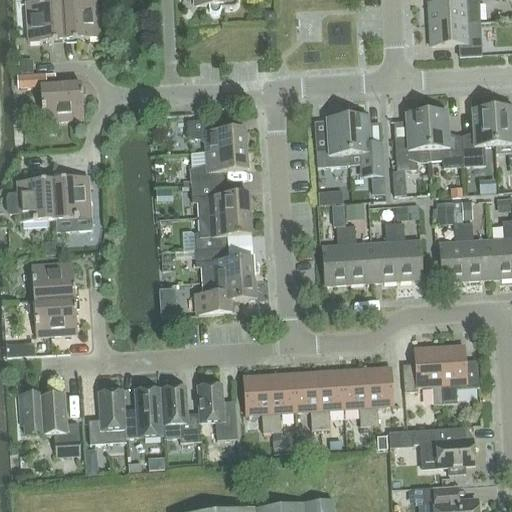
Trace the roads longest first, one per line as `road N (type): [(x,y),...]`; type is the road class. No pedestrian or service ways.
road 1 (residential): [(511,438),(504,334),(483,313),(405,319),(367,342),(291,346)]
road 2 (residential): [(291,346),(270,90)]
road 3 (residential): [(101,366),(291,346)]
road 4 (residential): [(104,100),(270,90)]
road 5 (residential): [(270,90),(397,81)]
